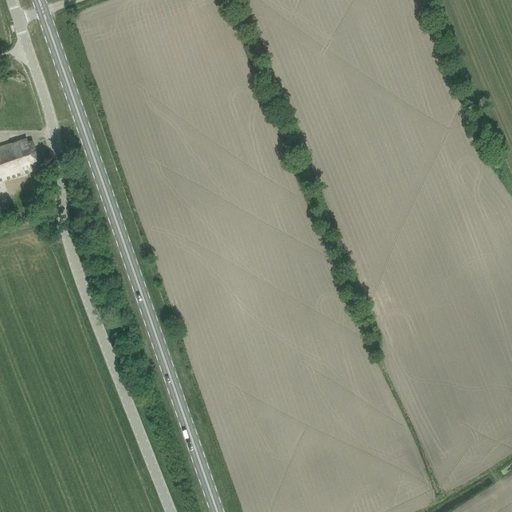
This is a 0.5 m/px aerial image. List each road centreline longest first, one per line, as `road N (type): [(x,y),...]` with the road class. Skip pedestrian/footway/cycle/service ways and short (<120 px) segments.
road 1 (primary): [(216,511),(42,11)]
road 2 (unclassified): [(170,511),(75,266),(52,125),(27,49)]
